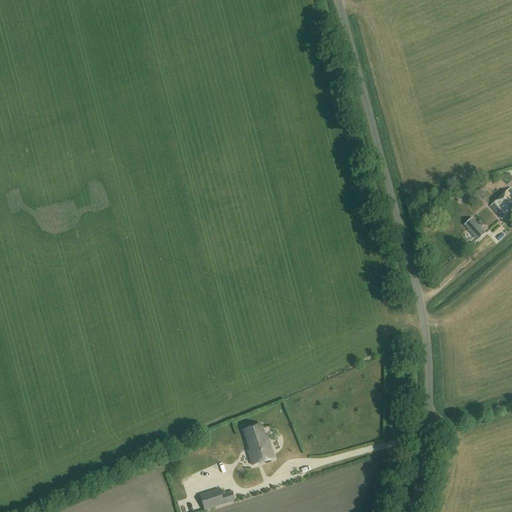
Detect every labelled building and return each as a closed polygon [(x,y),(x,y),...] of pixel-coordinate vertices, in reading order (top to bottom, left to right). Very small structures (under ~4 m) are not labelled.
[(511,175),(508,172),(503,178),(510,184),(511,182),(511,175)] [(511,209),(511,192),(510,189),(490,207),(501,219),(511,209)] [(486,234),(472,219),(464,226),(478,241),(486,234)] [(493,230),(496,233),(504,225),(501,222),(493,230)] [(253,466),(274,459),(267,436),(265,437),(261,426),(244,431),(250,451),(248,452),(253,466)] [(204,504),(225,497),(222,489),(201,496),(204,504)] [(206,511),(227,507),(225,499),(205,503),(206,511)]
